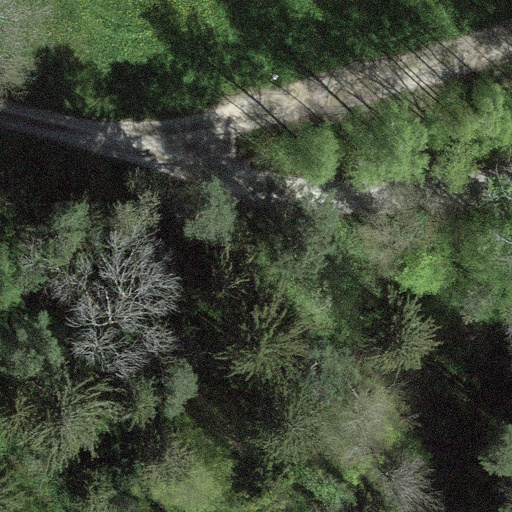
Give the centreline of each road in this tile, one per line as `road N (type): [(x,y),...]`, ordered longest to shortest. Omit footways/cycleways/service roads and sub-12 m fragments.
road 1 (track): [(511,167),(313,180),(0,110)]
road 2 (track): [(165,152),(267,109),(471,60),(511,41)]
